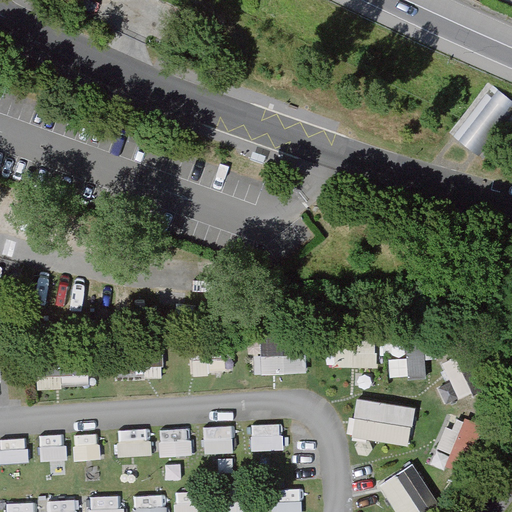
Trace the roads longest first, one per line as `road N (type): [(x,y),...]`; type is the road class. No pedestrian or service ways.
road 1 (unclassified): [(511,202),(341,154),(123,78),(0,15)]
road 2 (residential): [(339,511),(328,425),(295,404),(0,422)]
